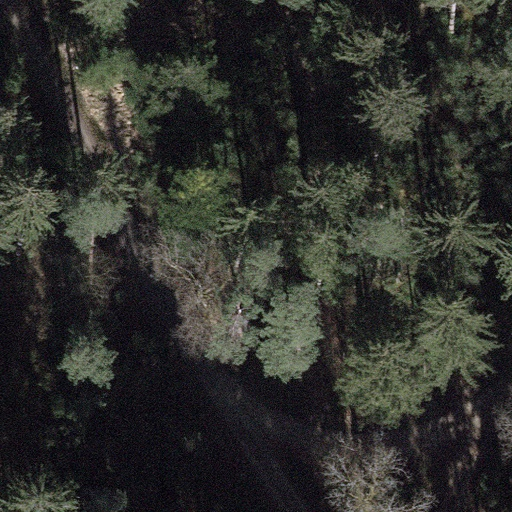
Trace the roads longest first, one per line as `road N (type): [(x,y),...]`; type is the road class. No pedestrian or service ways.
road 1 (track): [(18,0),(194,377),(271,511)]
road 2 (track): [(511,386),(479,415),(315,460),(272,444),(194,377)]
